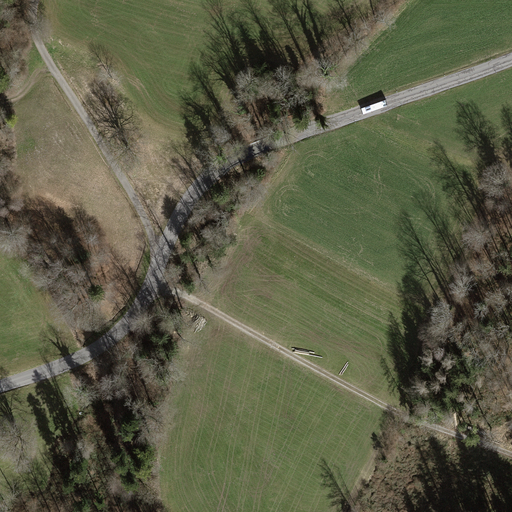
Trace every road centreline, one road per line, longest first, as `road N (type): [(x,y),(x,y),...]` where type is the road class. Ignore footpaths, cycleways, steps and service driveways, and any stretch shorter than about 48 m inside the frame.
road 1 (unclassified): [(153,278),(193,193),(232,162),(511,57)]
road 2 (track): [(153,278),(400,414),(511,453)]
road 3 (unclassified): [(153,278),(148,225),(39,42),(35,0)]
road 4 (unclassified): [(0,386),(101,347),(153,278)]
